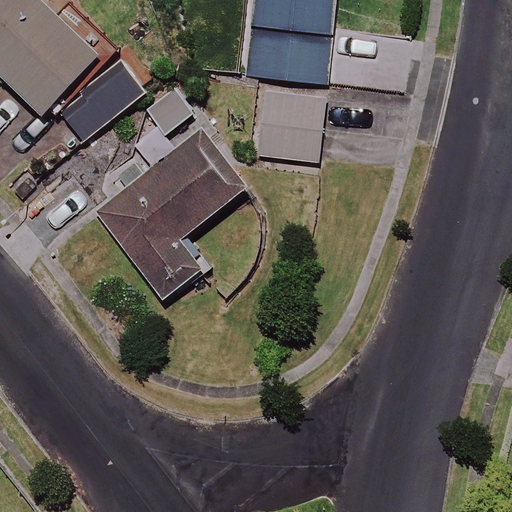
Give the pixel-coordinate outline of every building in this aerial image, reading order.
[(0,0),(0,77),(42,117),(97,58),(35,0),(0,0)] [(335,0),(254,0),(248,78),(329,84),(335,0)] [(324,97),(262,90),(255,156),(317,163),(324,97)] [(191,118),(171,91),(146,111),(167,137),(191,118)] [(251,187),(204,126),(95,212),(165,301),(208,268),(185,239),(251,187)]
